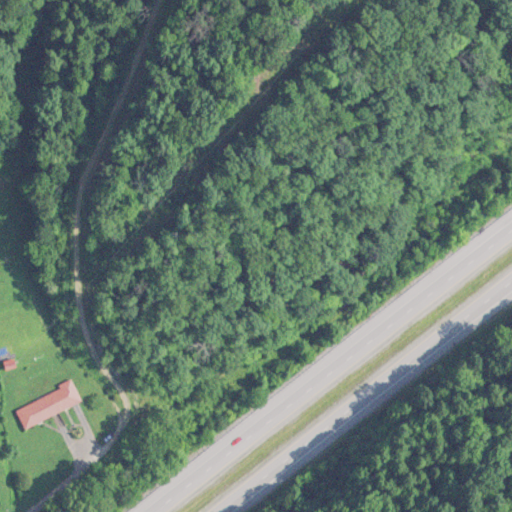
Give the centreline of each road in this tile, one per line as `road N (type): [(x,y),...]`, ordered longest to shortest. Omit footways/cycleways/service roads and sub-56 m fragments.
road 1 (trunk): [(511,231),(155,511)]
road 2 (trunk): [(224,511),(511,285)]
road 3 (residential): [(24,511),(138,408)]
